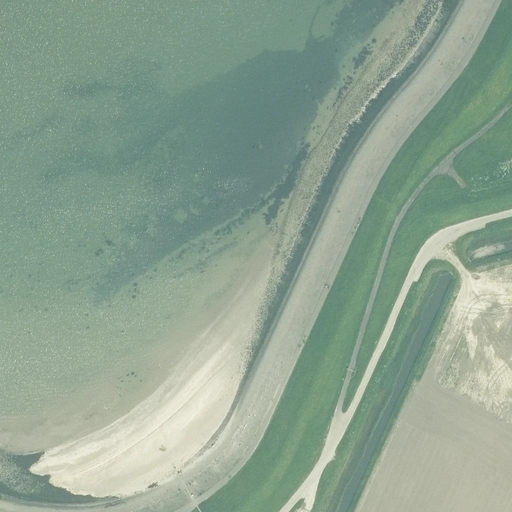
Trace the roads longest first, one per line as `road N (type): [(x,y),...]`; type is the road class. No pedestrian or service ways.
road 1 (unclassified): [(287,511),(323,466),(423,251),(448,233),(511,215)]
road 2 (track): [(335,432),(403,212),(424,182),(511,103)]
